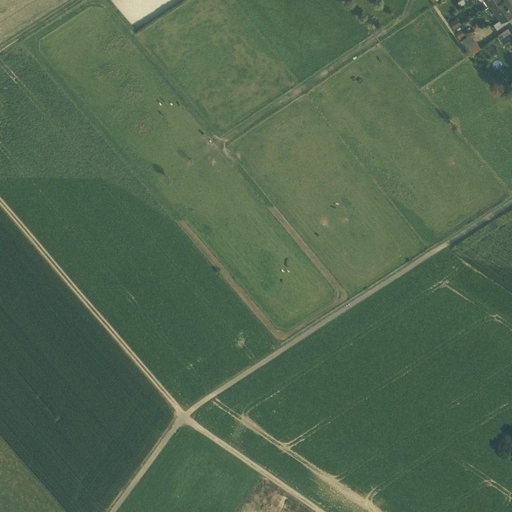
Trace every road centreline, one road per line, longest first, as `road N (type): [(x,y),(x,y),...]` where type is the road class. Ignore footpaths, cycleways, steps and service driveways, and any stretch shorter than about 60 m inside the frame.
road 1 (track): [(183,416),(511,202)]
road 2 (track): [(0,199),(183,416)]
road 3 (track): [(183,416),(322,511)]
